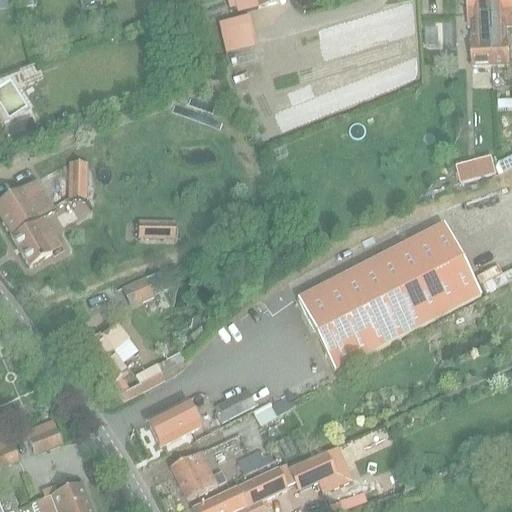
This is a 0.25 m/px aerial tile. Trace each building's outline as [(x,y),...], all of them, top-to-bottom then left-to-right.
[(104,0),(80,0),(83,9),(105,4),(104,0)] [(225,0),(228,11),(236,9),(237,15),(279,4),(277,0),(225,0)] [(494,69),(491,0),(467,0),(468,31),(471,30),(471,70),(494,69)] [(511,0),(491,0),(494,69),(509,69),(509,64),(509,46),(502,46),(502,30),(511,29),(511,0)] [(218,25),(222,44),(252,37),(248,18),(218,25)] [(30,120),(7,129),(11,141),(35,132),(30,120)] [(511,157),(499,164),(503,174),(511,169),(511,157)] [(458,171),(462,184),(495,175),(490,159),(458,168),(457,169),(458,171)] [(69,166),(68,202),(86,203),(87,167),(69,166)] [(35,183),(0,204),(0,223),(29,270),(51,257),(41,240),(50,235),(41,221),(54,213),(35,183)] [(174,226),(138,226),(138,244),(174,244),(174,226)] [(297,302),(335,375),(482,300),(444,227),(297,302)] [(144,281),(121,291),(130,310),(152,299),(144,281)] [(99,338),(81,352),(110,389),(111,388),(123,404),(144,394),(139,385),(128,392),(120,381),(128,375),(122,367),(136,356),(127,344),(129,343),(117,327),(101,340),(99,338)] [(136,378),(144,394),(166,383),(158,368),(136,378)] [(213,410),(221,426),(255,408),(247,393),(213,410)] [(252,415),(259,429),(291,412),(285,400),(273,407),(271,405),(252,415)] [(146,424),(160,451),(199,431),(186,404),(146,424)] [(0,442),(0,470),(19,464),(13,448),(28,443),(34,457),(61,447),(51,423),(25,434),(0,442)] [(237,463),(244,478),(273,465),(269,457),(261,461),(258,453),(237,463)] [(334,453),(286,474),(295,495),(316,486),(321,498),(349,486),(334,453)] [(170,471),(187,505),(226,486),(221,477),(213,481),(200,456),(170,471)] [(251,486),(195,511),(267,511),(264,504),(286,495),(279,480),(277,474),(269,478),(251,486)] [(43,501),(30,506),(32,511),(90,511),(80,486),(57,495),(54,488),(40,494),(43,501)] [(362,498),(329,511),(352,511),(365,507),(362,498)]
